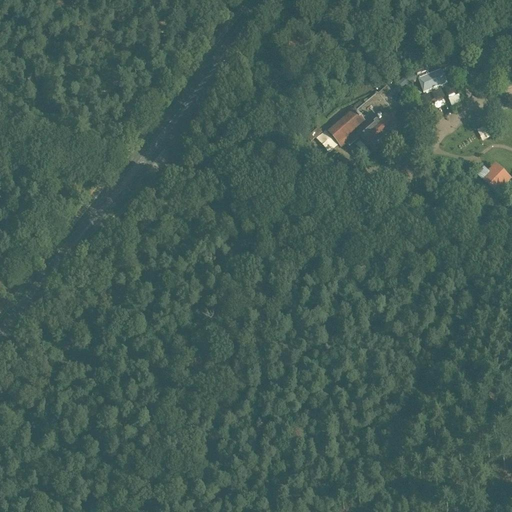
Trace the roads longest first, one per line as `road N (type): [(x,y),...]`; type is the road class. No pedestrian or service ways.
road 1 (track): [(0,155),(95,169),(161,204),(244,224),(511,250)]
road 2 (secondary): [(67,250),(150,162),(259,8)]
road 3 (secondary): [(259,8),(67,250)]
